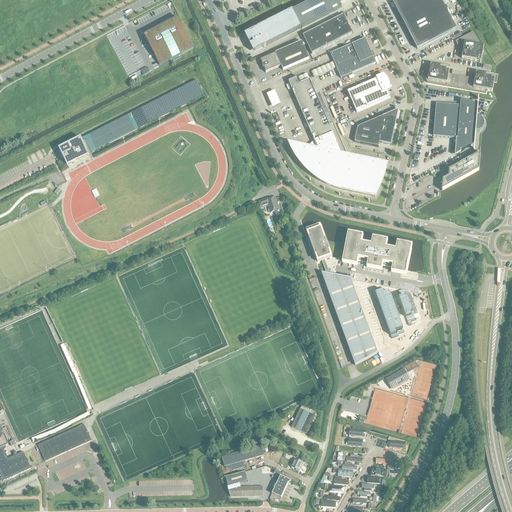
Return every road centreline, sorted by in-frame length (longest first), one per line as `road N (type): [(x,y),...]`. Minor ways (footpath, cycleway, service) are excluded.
road 1 (tertiary): [(392,219),(333,206),(292,180),(218,21)]
road 2 (unclassified): [(300,511),(343,384),(452,313)]
road 3 (tertiary): [(511,509),(489,392),(504,258)]
road 4 (unclassified): [(392,219),(416,97),(368,0)]
road 5 (tertiary): [(147,0),(0,77)]
road 6 (unclassified): [(422,468),(451,393),(452,313)]
